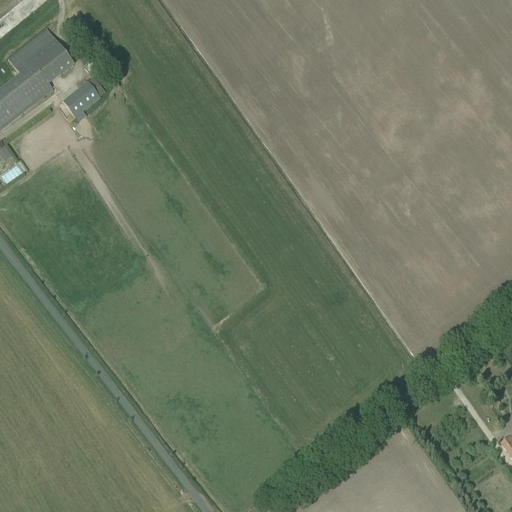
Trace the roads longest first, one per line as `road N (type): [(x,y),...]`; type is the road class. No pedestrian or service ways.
road 1 (unclassified): [(203,511),(0,248)]
road 2 (unclassified): [(265,511),(511,322)]
